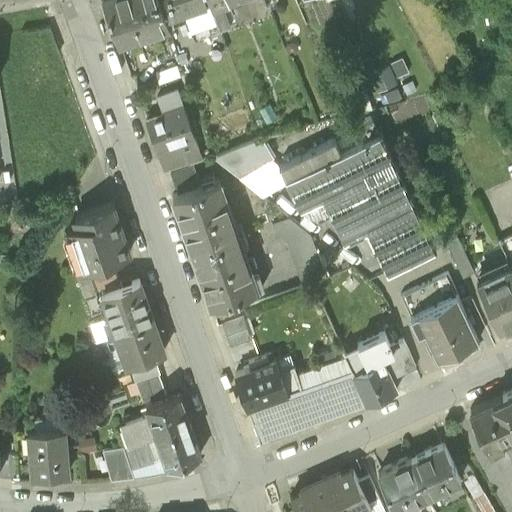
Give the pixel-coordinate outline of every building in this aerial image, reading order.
[(104,0),(119,43),(168,25),(160,0),(104,0)] [(160,0),(168,25),(214,9),(210,0),(160,0)] [(210,0),(214,9),(218,21),(229,17),(222,0),(210,0)] [(408,72),(401,56),(390,61),(397,77),(408,72)] [(387,64),(369,73),(377,91),(396,82),(387,64)] [(165,173),(169,171),(192,163),(201,160),(176,87),(156,94),(162,112),(145,118),(165,173)] [(334,137),(281,164),(288,179),(299,203),(344,239),(367,229),(386,269),(434,247),(380,132),(379,132),(372,117),(344,131),(350,145),(340,150),(334,137)] [(281,164),(271,156),(238,176),(261,195),(288,179),(281,164)] [(200,185),(192,163),(169,171),(178,193),(200,185)] [(172,195),(192,250),(236,235),(216,180),(200,185),(178,193),(172,195)] [(67,227),(81,268),(111,258),(129,252),(112,202),(74,215),(77,223),(67,227)] [(288,216),(269,223),(276,239),(284,237),(301,286),(325,277),(310,233),(288,216)] [(511,230),(497,238),(508,260),(511,258),(511,230)] [(462,275),(473,270),(455,233),(444,238),(462,275)] [(255,290),(236,235),(192,250),(211,305),(255,290)] [(0,267),(7,269),(8,255),(0,253),(0,267)] [(85,298),(101,293),(100,292),(121,284),(111,258),(81,268),(75,270),(85,298)] [(499,327),(511,320),(511,268),(508,260),(475,275),(499,327)] [(400,295),(410,314),(456,293),(447,273),(400,295)] [(94,341),(115,334),(153,321),(139,278),(121,284),(100,292),(101,293),(109,315),(88,322),(94,341)] [(477,337),(456,293),(410,314),(417,331),(424,328),(437,356),(464,344),(466,349),(478,344),(475,338),(477,337)] [(251,338),(243,316),(222,323),(230,346),(251,338)] [(125,363),(130,362),(152,354),(164,350),(153,321),(115,334),(125,363)] [(396,388),(391,376),(385,362),(389,342),(384,332),(343,350),(345,354),(351,368),(366,402),(396,388)] [(402,336),(389,342),(385,362),(391,376),(416,365),(402,336)] [(337,356),(335,350),(319,355),(321,362),(296,370),(301,386),(351,368),(345,354),(337,356)] [(280,372),(275,357),(271,359),(269,353),(265,355),(265,354),(248,360),(250,367),(235,372),(247,407),(287,393),(286,391),(301,386),(296,370),(295,367),(280,372)] [(130,362),(136,379),(156,372),(158,371),(152,354),(130,362)] [(259,440),(366,402),(351,368),(301,386),(286,391),(287,393),(247,407),(259,440)] [(164,393),(156,372),(136,379),(134,380),(141,401),(164,393)] [(511,388),(502,393),(511,414),(511,388)] [(147,413),(154,436),(190,424),(179,393),(144,405),(147,413)] [(479,427),(489,452),(503,445),(511,441),(511,414),(502,393),(469,409),(473,416),(468,418),(473,430),(479,427)] [(112,409),(107,394),(86,401),(91,416),(112,409)] [(119,423),(127,445),(154,436),(147,413),(119,423)] [(200,454),(190,424),(154,436),(164,464),(167,464),(176,461),(179,468),(190,464),(188,457),(200,454)] [(68,473),(63,429),(27,433),(32,477),(68,473)] [(112,480),(135,477),(170,471),(167,464),(164,464),(154,436),(127,445),(120,446),(104,450),(112,480)] [(443,440),(410,456),(427,492),(461,476),(452,458),(443,440)] [(511,462),(511,441),(503,445),(511,462)] [(487,511),(493,509),(462,453),(452,458),(461,476),(481,511),(487,511)] [(395,508),(427,492),(410,456),(377,472),(395,508)] [(351,468),(331,478),(347,511),(362,511),(371,508),(357,480),(351,468)] [(385,511),(368,475),(357,480),(371,508),(362,511),(385,511)] [(322,511),(347,511),(331,478),(311,487),(322,511)] [(322,511),(311,487),(290,496),(295,507),(296,511),(322,511)]
